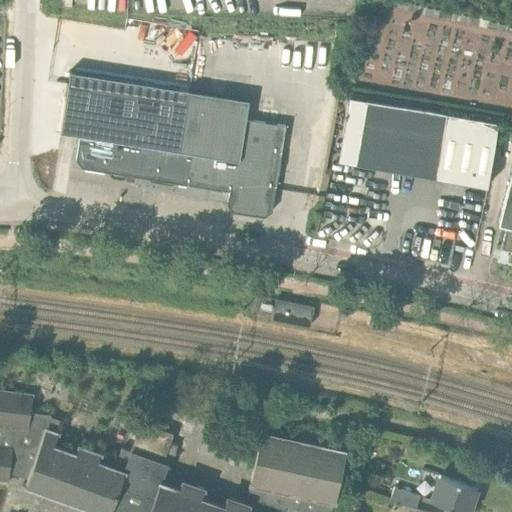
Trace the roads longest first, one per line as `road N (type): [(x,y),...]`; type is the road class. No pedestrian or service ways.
road 1 (residential): [(511,306),(328,263),(19,209)]
road 2 (residential): [(19,209),(28,0)]
